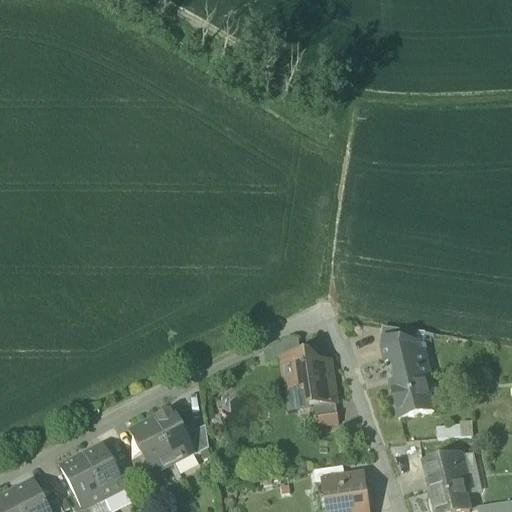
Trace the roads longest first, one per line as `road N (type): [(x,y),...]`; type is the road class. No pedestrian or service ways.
road 1 (residential): [(0,475),(309,321),(334,330),(401,511)]
road 2 (track): [(309,321),(356,95),(426,104),(511,99)]
road 3 (track): [(140,0),(356,95)]
